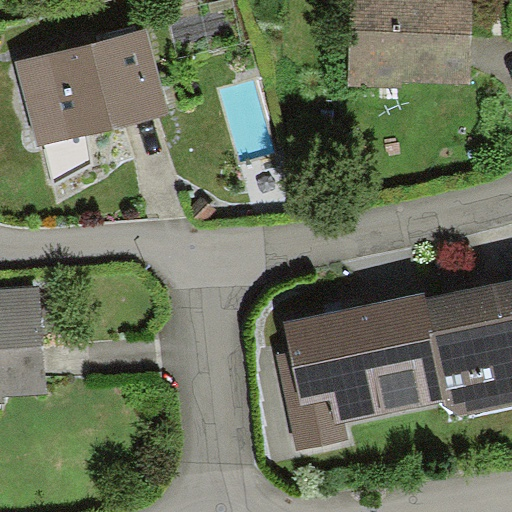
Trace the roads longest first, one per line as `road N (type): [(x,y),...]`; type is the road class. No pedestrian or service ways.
road 1 (residential): [(511,194),(319,235),(198,241)]
road 2 (residential): [(220,511),(198,241)]
road 3 (residential): [(198,241),(0,241)]
road 4 (residential): [(394,511),(511,489)]
